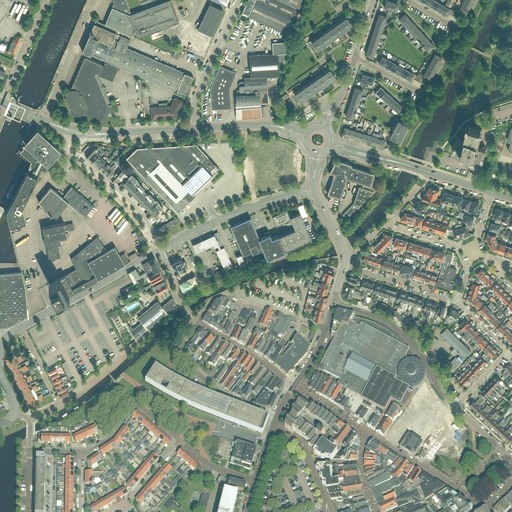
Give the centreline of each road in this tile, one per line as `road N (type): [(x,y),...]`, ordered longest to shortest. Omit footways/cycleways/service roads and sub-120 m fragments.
road 1 (unclassified): [(158,250),(263,201),(312,188)]
road 2 (residential): [(455,407),(403,333),(336,302)]
road 3 (unclassified): [(58,402),(182,301)]
road 4 (unclassified): [(19,326),(158,250)]
road 5 (unclassified): [(69,130),(67,145),(135,210),(158,250)]
road 6 (residential): [(192,319),(233,292),(325,327)]
road 7 (unclassified): [(192,319),(177,348),(182,362),(223,395),(264,412)]
road 8 (unclassified): [(196,127),(197,91),(239,0)]
road 9 (secondary): [(491,192),(365,154)]
road 10 (residential): [(180,440),(135,405),(107,438),(80,452)]
road 11 (unclassified): [(43,120),(94,0)]
road 12 (secondary): [(69,130),(196,127)]
road 13 (residential): [(457,301),(344,264)]
